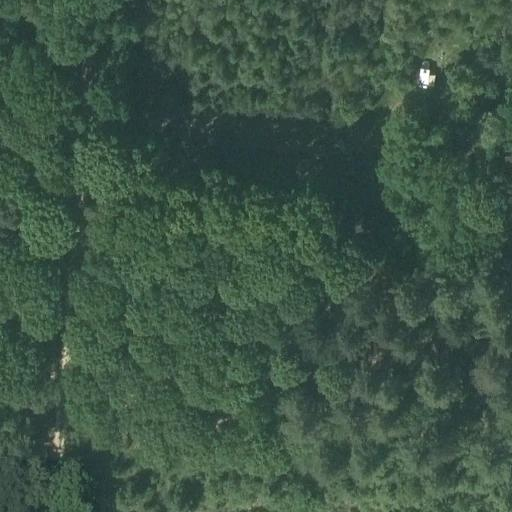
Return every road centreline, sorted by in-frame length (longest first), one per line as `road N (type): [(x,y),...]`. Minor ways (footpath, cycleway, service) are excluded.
road 1 (track): [(96,0),(68,511)]
road 2 (track): [(511,228),(420,222),(353,190),(70,185)]
